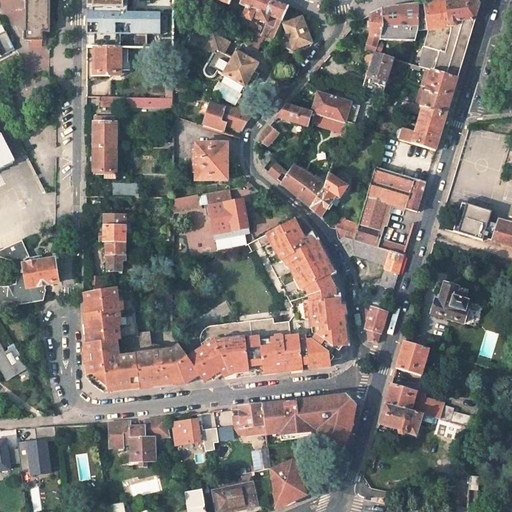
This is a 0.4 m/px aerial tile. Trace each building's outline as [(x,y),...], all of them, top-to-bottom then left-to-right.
[(26,0),(26,31),(25,31),(24,41),(32,41),(42,41),(43,41),(43,32),(50,32),(50,0),(26,0)] [(87,0),(87,8),(94,8),(94,14),(88,14),(88,34),(94,34),(94,46),(120,46),(120,34),(168,36),(167,14),(108,14),(108,10),(126,9),(126,0),(87,0)] [(173,0),(174,14),(184,14),(185,4),(184,0),(173,0)] [(207,14),(211,2),(206,0),(184,0),(185,4),(207,14)] [(268,14),(272,0),(242,0),(241,4),(240,5),(244,6),(257,10),(268,14)] [(263,38),(272,42),(289,7),(281,3),(273,0),(272,0),(268,14),(257,10),(247,30),(250,31),(263,38)] [(457,22),(476,20),(480,4),(476,0),(453,0),(446,1),(449,25),(450,26),(451,27),(454,27),(455,26),(456,25),(457,24),(457,23),(457,22)] [(449,25),(446,1),(425,3),(419,4),(418,27),(417,29),(428,30),(424,47),(440,51),(445,53),(451,32),(449,25)] [(418,27),(419,4),(400,7),(392,7),(382,10),(385,21),(380,39),(391,41),(392,33),(391,29),(391,26),(418,27)] [(247,30),(257,10),(244,6),(243,9),(246,10),(244,14),(239,12),(233,24),(247,30)] [(239,12),(229,7),(224,20),(233,24),(239,12)] [(385,21),(382,10),(375,13),(370,15),(370,35),(369,41),(370,42),(378,44),(380,39),(385,21)] [(313,43),(302,16),(285,23),(283,25),(289,40),(277,44),(292,52),(303,56),(313,43)] [(449,25),(451,32),(445,53),(440,51),(424,47),(419,66),(425,68),(431,70),(458,78),(460,72),(476,20),(457,22),(457,23),(457,24),(456,25),(455,26),(454,27),(451,27),(450,26),(449,25)] [(263,38),(250,31),(244,44),(257,50),(263,38)] [(0,56),(14,49),(6,32),(0,35),(0,56)] [(206,48),(214,53),(205,68),(204,70),(204,72),(206,75),(208,77),(211,77),(212,77),(213,77),(214,77),(216,74),(218,72),(246,88),(259,64),(242,54),(245,51),(238,47),(235,51),(236,52),(233,58),(225,54),(231,43),(213,33),(206,48)] [(375,53),(378,44),(370,42),(367,51),(375,53)] [(120,73),(121,48),(94,47),(94,73),(120,73)] [(388,78),(394,59),(376,53),(365,90),(383,95),(388,78)] [(453,96),(458,78),(431,70),(425,68),(421,85),(426,87),(425,90),(420,89),(414,105),(423,107),(447,115),(453,96)] [(396,81),(388,78),(383,95),(391,98),(396,81)] [(187,93),(189,83),(173,79),(173,88),(187,93)] [(351,103),(352,103),(318,92),(311,113),(314,113),(324,117),(345,123),(351,103)] [(173,108),(173,99),(100,97),(99,106),(173,108)] [(253,115),(260,106),(242,100),(238,110),(253,115)] [(246,123),(253,115),(238,110),(224,105),(211,101),(201,125),(221,132),(224,123),(242,130),(244,126),(246,123)] [(354,126),(360,106),(351,103),(345,123),(354,126)] [(421,115),(423,107),(414,105),(409,103),(407,110),(421,115)] [(305,126),(310,112),(287,105),(277,117),(305,126)] [(441,133),(447,115),(423,107),(421,115),(415,131),(404,128),(400,139),(412,143),(436,151),(441,133)] [(197,115),(182,111),(180,118),(194,123),(197,115)] [(324,117),(314,113),(312,120),(323,123),(324,117)] [(116,147),(117,123),(116,123),(116,121),(114,117),(94,116),(94,123),(94,147),(116,147)] [(345,123),(324,117),(323,123),(343,130),(345,123)] [(269,126),(262,135),(261,135),(260,139),(259,142),(268,147),(279,134),(269,126)] [(0,169),(13,163),(0,137),(0,169)] [(225,181),(225,143),(191,144),(192,166),(196,166),(196,181),(225,181)] [(116,172),(116,147),(94,147),(93,172),(116,172)] [(263,167),(264,168),(274,156),(268,150),(260,160),(263,167)] [(268,173),(282,184),(287,176),(283,172),(285,171),(276,164),(268,173)] [(312,177),(294,166),(287,176),(282,184),(298,198),(312,177)] [(422,195),(426,182),(425,182),(401,175),(375,168),(370,188),(359,225),(354,240),(379,248),(389,216),(391,207),(396,208),(397,206),(417,212),(422,195)] [(340,198),(347,187),(328,176),(326,183),(325,186),(310,208),(321,217),(327,209),(329,210),(330,210),(333,205),(333,204),(332,204),(330,203),(335,197),(338,199),(339,199),(340,198)] [(325,186),(312,177),(298,198),(305,203),(310,208),(325,186)] [(138,197),(138,184),(114,183),(114,197),(138,197)] [(232,236),(237,235),(249,233),(248,228),(243,201),(233,202),(228,203),(226,190),(207,194),(209,204),(210,207),(215,234),(231,231),(232,236)] [(207,194),(198,195),(173,200),(173,208),(173,213),(201,208),(201,205),(209,204),(207,194)] [(456,233),(465,203),(462,203),(453,232),(456,233)] [(491,211),(465,203),(456,233),(482,241),(491,211)] [(449,212),(444,210),(440,222),(446,224),(449,212)] [(126,240),(126,216),(115,216),(115,215),(109,214),(109,216),(104,216),(104,240),(106,240),(126,240)] [(359,225),(347,221),(344,216),(333,224),(336,228),(338,238),(339,241),(345,237),(354,240),(359,225)] [(305,240),(294,220),(258,239),(291,303),(337,287),(332,274),(334,273),(334,272),(330,264),(325,255),(322,251),(319,252),(315,254),(311,246),(316,244),(313,239),(312,238),(311,238),(310,238),(305,240)] [(511,227),(499,224),(493,241),(511,247),(511,227)] [(231,231),(215,234),(216,241),(232,238),(231,231)] [(354,255),(385,264),(386,264),(390,252),(379,248),(354,240),(345,237),(339,241),(349,258),(354,255)] [(26,260),(31,258),(23,240),(0,250),(0,308),(42,301),(46,289),(44,289),(46,285),(58,283),(54,259),(28,264),(26,260)] [(125,256),(126,240),(106,240),(106,250),(107,250),(107,267),(122,267),(122,256),(125,256)] [(319,252),(316,244),(311,246),(315,254),(319,252)] [(400,269),(404,256),(390,252),(386,264),(384,270),(398,275),(400,269)] [(394,289),(398,275),(384,270),(382,278),(379,285),(394,289)] [(103,277),(89,277),(88,293),(102,289),(103,277)] [(153,346),(140,348),(139,334),(133,281),(102,289),(88,293),(85,294),(86,300),(87,305),(90,308),(91,315),(88,315),(85,315),(88,344),(85,345),(88,381),(94,386),(96,384),(104,391),(171,382),(172,387),(179,386),(188,385),(168,356),(164,349),(161,347),(158,346),(154,346),(153,346)] [(458,288),(445,284),(439,302),(436,301),(432,314),(463,323),(467,310),(465,310),(468,302),(467,301),(464,300),(467,292),(457,289),(458,288)] [(249,373),(256,372),(325,363),(331,356),(338,347),(345,340),(345,337),(347,336),(345,320),(344,315),(343,315),(337,287),(291,303),(293,308),(294,318),(289,323),(282,324),(274,325),(274,320),(211,328),(208,329),(206,331),(203,334),(202,338),(202,342),(202,344),(203,347),(205,350),(196,355),(212,378),(221,372),(222,374),(225,378),(228,376),(235,375),(237,374),(249,373)] [(381,333),(386,314),(372,310),(373,307),(362,304),(366,329),(368,340),(378,343),(381,333)] [(151,333),(139,334),(140,348),(153,346),(151,333)] [(345,340),(338,347),(342,347),(349,346),(347,336),(345,337),(345,340)] [(0,369),(5,377),(6,376),(18,370),(20,373),(28,368),(14,344),(8,347),(8,348),(8,349),(8,350),(8,351),(5,352),(0,342),(0,369)] [(430,350),(404,342),(400,355),(396,369),(421,376),(430,350)] [(331,361),(343,359),(343,357),(342,347),(338,347),(331,356),(331,359),(331,361)] [(189,360),(181,348),(168,356),(188,385),(205,383),(189,360)] [(212,378),(196,355),(189,360),(205,383),(212,378)] [(318,369),(325,368),(325,366),(325,363),(256,372),(249,373),(237,374),(237,377),(238,379),(253,377),(318,369)] [(20,373),(18,370),(6,376),(8,380),(20,373)] [(171,382),(104,391),(108,394),(116,393),(172,387),(171,382)] [(104,391),(96,384),(94,386),(103,393),(104,391)] [(426,394),(391,384),(388,395),(385,404),(420,414),(425,398),(426,394)] [(314,427),(320,427),(323,426),(327,428),(326,432),(324,437),(340,443),(342,438),(347,440),(351,431),(350,431),(352,428),(354,417),(356,406),(345,395),(339,396),(340,400),(333,401),(333,397),(297,401),(298,405),(292,406),(287,406),(286,403),(262,406),(265,425),(266,433),(266,436),(280,433),(281,435),(315,430),(315,428),(314,427)] [(445,403),(425,398),(420,414),(434,418),(440,419),(444,405),(445,403)] [(481,404),(469,399),(466,407),(478,412),(481,404)] [(400,435),(401,436),(404,435),(406,434),(417,437),(422,421),(432,423),(434,418),(420,414),(385,404),(382,414),(379,424),(398,429),(397,432),(398,433),(399,434),(400,435)] [(454,408),(444,405),(440,419),(450,422),(454,408)] [(245,428),(265,425),(262,406),(240,409),(241,416),(241,419),(234,420),(235,429),(242,428),(245,428)] [(131,442),(131,463),(140,463),(140,468),(148,467),(148,462),(155,462),(155,437),(171,437),(167,418),(152,420),(143,421),(144,425),(137,425),(130,426),(130,421),(125,422),(111,423),(112,435),(109,436),(110,446),(123,446),(123,443),(131,442)] [(175,445),(199,443),(197,421),(173,424),(175,445)] [(246,435),(261,434),(266,433),(265,425),(245,428),(246,435)] [(18,443),(19,449),(20,462),(21,472),(32,470),(32,476),(61,473),(55,426),(35,428),(37,442),(28,443),(28,442),(18,443)] [(474,429),(464,426),(463,432),(474,434),(474,429)] [(216,428),(202,430),(205,452),(215,451),(215,443),(219,443),(216,428)] [(281,440),(316,435),(315,430),(281,435),(281,440)] [(344,448),(347,440),(342,438),(340,443),(324,437),(323,439),(344,448)] [(0,474),(11,473),(9,463),(20,462),(19,449),(8,451),(6,440),(0,440),(0,474)] [(271,468),(268,452),(255,455),(257,466),(258,471),(271,468)] [(301,476),(298,471),(301,469),(297,459),(271,470),(272,482),(274,495),(276,509),(308,495),(312,493),(306,481),(303,482),(301,476)] [(478,477),(470,477),(469,489),(477,490),(478,477)] [(157,478),(130,486),(134,498),(160,490),(157,478)] [(230,511),(258,506),(253,482),(213,491),(217,511),(230,511)] [(188,511),(205,511),(203,495),(202,489),(185,492),(188,511)] [(124,511),(123,503),(109,506),(109,511),(124,511)]
